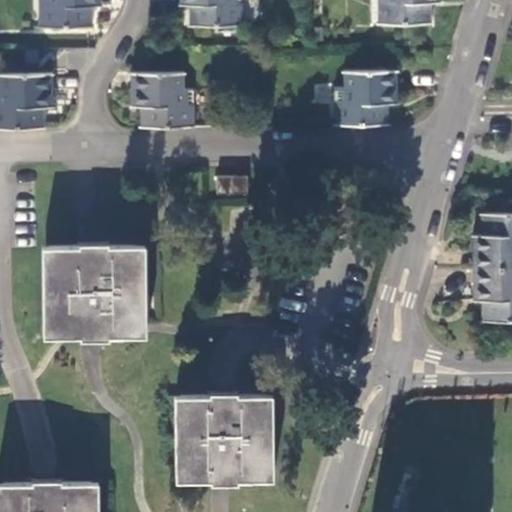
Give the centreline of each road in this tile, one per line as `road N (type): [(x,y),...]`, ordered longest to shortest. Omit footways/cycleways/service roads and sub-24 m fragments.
road 1 (unclassified): [(446,155),(87,157)]
road 2 (residential): [(446,155),(381,365)]
road 3 (residential): [(87,157),(88,95),(134,21),(135,0)]
road 4 (residential): [(495,0),(446,155)]
road 5 (residential): [(381,365),(335,511)]
road 6 (residential): [(511,370),(381,365)]
